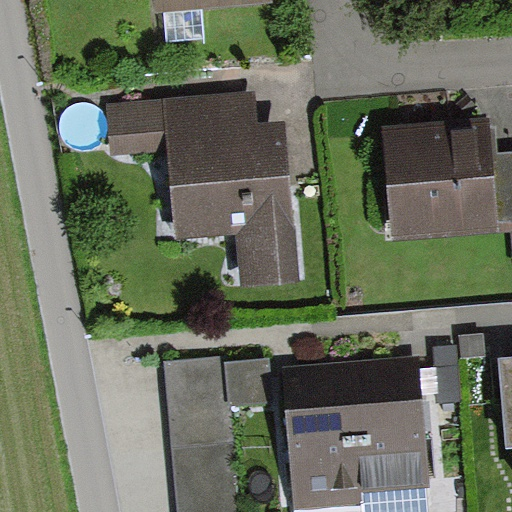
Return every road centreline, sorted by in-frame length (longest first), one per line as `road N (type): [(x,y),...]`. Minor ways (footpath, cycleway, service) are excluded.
road 1 (residential): [(97,511),(6,0)]
road 2 (residential): [(511,59),(397,62),(356,37),(339,0)]
